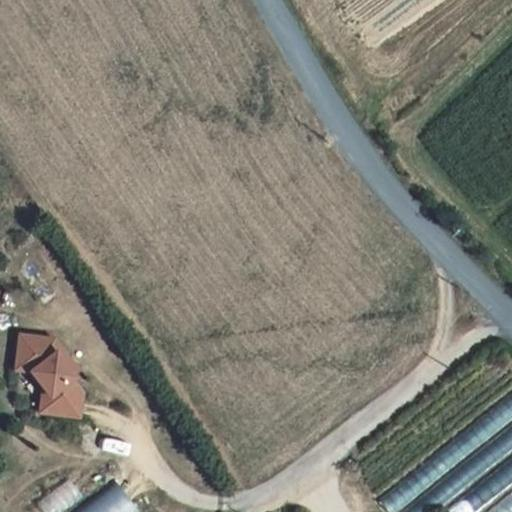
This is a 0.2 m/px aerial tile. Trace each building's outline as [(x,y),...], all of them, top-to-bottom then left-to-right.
[(24,333),(18,367),(35,370),(46,385),(54,396),(52,412),(82,416),(85,391),(77,379),(80,376),(68,360),(73,357),(58,338),(24,333)] [(42,411),(52,412),(54,396),(46,385),(42,411)] [(390,511),(396,511),(511,419),(511,388),(378,498),(390,511)] [(511,511),(511,427),(406,511),(436,511),(439,509),(443,511),(511,511)] [(137,511),(138,511),(118,485),(84,511),(137,511)]
